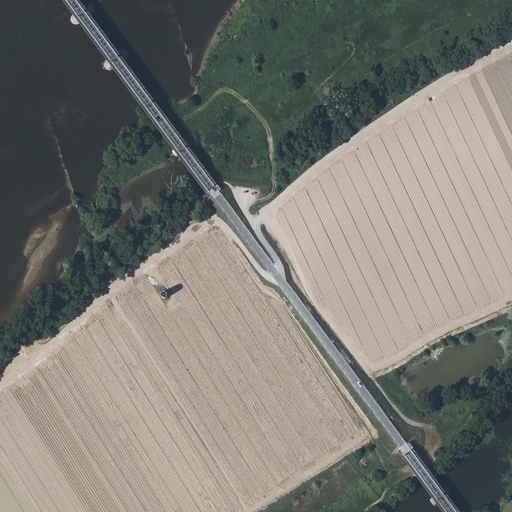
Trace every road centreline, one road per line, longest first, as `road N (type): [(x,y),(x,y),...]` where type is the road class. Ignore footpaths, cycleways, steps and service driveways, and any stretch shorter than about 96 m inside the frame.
road 1 (tertiary): [(455,511),(71,0)]
road 2 (track): [(216,217),(272,276),(279,262),(257,232),(258,213),(404,103),(511,42)]
road 3 (track): [(216,217),(191,228),(0,379)]
road 4 (track): [(251,511),(109,293)]
road 5 (track): [(279,266),(404,419),(429,426),(431,450)]
